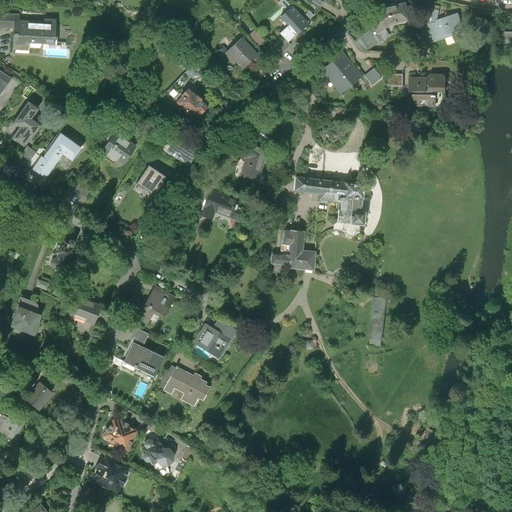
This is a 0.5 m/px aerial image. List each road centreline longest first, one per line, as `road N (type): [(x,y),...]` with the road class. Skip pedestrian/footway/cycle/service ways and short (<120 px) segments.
road 1 (unclassified): [(376,0),(239,121),(159,215),(132,260)]
road 2 (unclassified): [(132,260),(81,456)]
road 3 (track): [(367,503),(376,424),(339,380),(318,338)]
road 4 (residential): [(0,184),(132,260)]
road 5 (track): [(511,360),(499,417),(484,442),(459,458),(429,450)]
